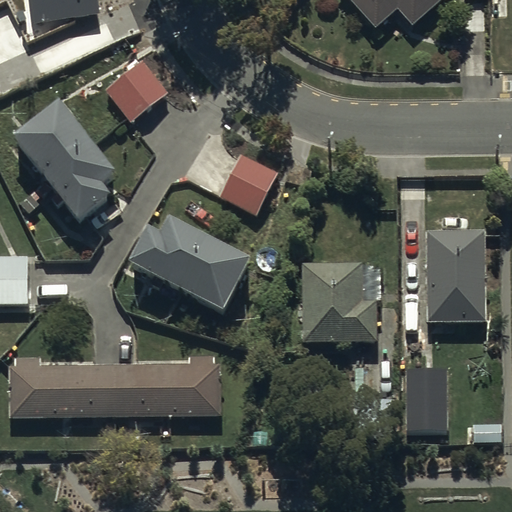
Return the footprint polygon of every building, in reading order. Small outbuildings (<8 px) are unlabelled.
[(97,0),(31,0),(35,23),(99,14),(97,0)] [(346,0),(378,36),(400,17),(414,32),(447,4),(444,0),(346,0)] [(145,68),(106,96),(131,130),(170,102),(145,68)] [(63,114),(16,149),(79,234),(113,209),(105,197),(118,188),(63,114)] [(260,223),(279,180),(241,164),(222,207),(260,223)] [(152,243),(133,279),(227,326),(253,274),(171,232),(163,249),(152,243)] [(490,240),(429,238),(426,329),(487,331),(490,240)] [(29,262),(0,262),(0,312),(30,311),(29,262)] [(303,273),(305,351),(379,349),(378,310),(382,310),(381,271),(303,273)] [(18,373),(11,373),(11,425),(223,423),(222,371),(214,371),(214,363),(191,363),(192,371),(41,373),(41,364),(18,364),(18,373)] [(446,370),(407,370),(407,436),(446,436),(446,370)] [(356,406),(356,431),(395,432),(395,406),(356,406)]
